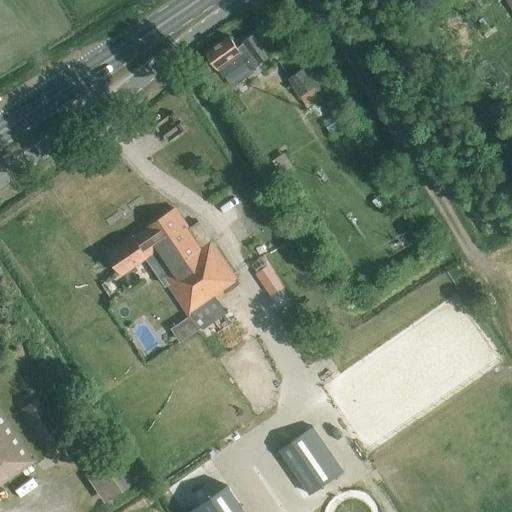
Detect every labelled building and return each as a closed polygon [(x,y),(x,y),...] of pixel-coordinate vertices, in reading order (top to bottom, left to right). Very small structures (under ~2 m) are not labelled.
[(252,69),(269,56),(252,34),(242,42),(243,43),(237,47),(229,36),(206,53),(218,69),(218,68),(224,76),(246,60),(252,69)] [(300,96),(307,107),(325,96),(307,67),(288,79),(300,97),(300,96)] [(271,157),(280,173),(290,167),(281,151),(271,157)] [(381,213),(399,201),(390,188),(372,201),(381,213)] [(234,306),(225,294),(240,283),(211,241),(211,240),(198,221),(188,228),(174,208),(145,228),(150,236),(138,244),(133,236),(107,254),(122,275),(147,257),(159,275),(161,274),(199,331),(234,306)] [(243,213),(224,221),(236,249),(255,241),(243,213)] [(292,346),(311,336),(268,256),(252,265),(277,313),(275,314),(292,346)] [(49,450),(64,439),(36,398),(21,409),(49,450)] [(0,485),(34,463),(0,410),(0,485)] [(310,494),(344,471),(312,426),(279,450),(310,494)] [(87,479),(103,502),(136,479),(121,457),(114,461),(104,447),(82,462),(92,476),(87,479)] [(237,511),(242,509),(226,485),(187,511),(237,511)]
